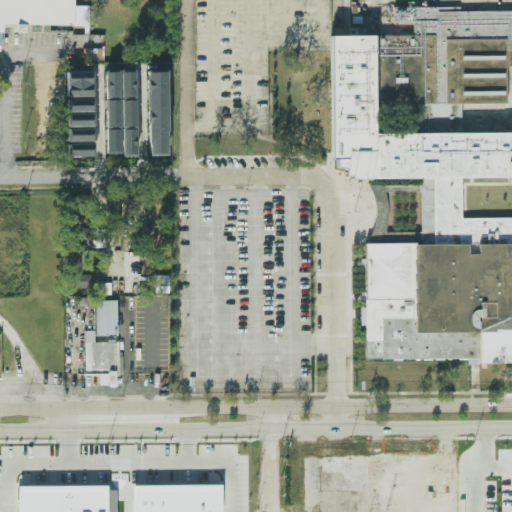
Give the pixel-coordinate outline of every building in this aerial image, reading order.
[(0,0),(69,0),(69,24),(1,23),(1,31),(0,31),(0,0)] [(460,131),(511,130),(511,176),(461,176),(461,217),(511,217),(511,359),(364,360),(362,243),(419,244),(419,178),(373,178),(373,168),(328,169),(328,36),(392,35),(392,8),(458,7),(458,11),(511,10),(511,67),(505,67),(505,103),(460,103),(460,131)] [(119,70),(105,70),(106,154),(121,154),(119,70)] [(148,156),(168,156),(167,70),(147,70),(148,156)] [(66,97),(93,97),(92,71),(66,72),(66,97)] [(137,156),(135,71),(120,72),(122,156),(137,156)] [(67,99),(67,112),(93,112),(93,99),(67,99)] [(67,114),(67,128),(67,142),(94,142),(93,114),(67,114)] [(67,143),(67,157),(94,157),(94,143),(67,143)] [(92,247),(93,227),(70,226),(69,246),(92,247)] [(80,250),(68,250),(70,289),(92,288),(92,274),(81,274),(80,250)] [(105,384),(97,384),(97,374),(84,374),(84,342),(115,342),(115,373),(112,373),(113,386),(105,386),(105,384)] [(369,511),(369,467),(320,467),(320,511),(369,511)] [(125,484),(125,511),(216,511),(216,483),(125,484)] [(12,511),(12,485),(103,485),(103,511),(12,511)]
